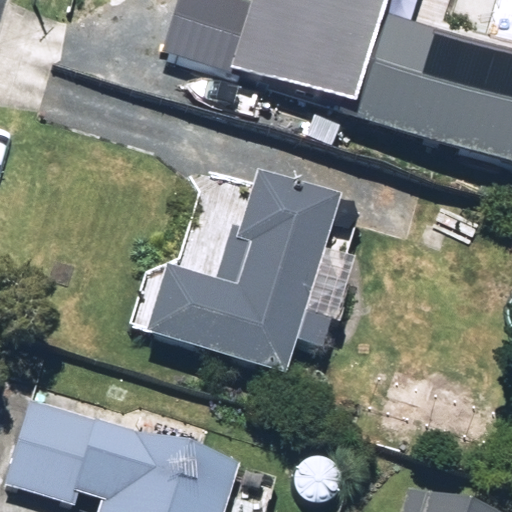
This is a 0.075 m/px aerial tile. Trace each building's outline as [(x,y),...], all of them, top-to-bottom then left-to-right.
[(336,130),(511,186),(511,68),(379,24),(386,0),(263,0),(226,117),(330,150),(336,130)] [(427,200),(364,179),(347,229),(411,250),(427,200)] [(144,352),(284,397),(294,361),(319,369),(329,335),(305,329),(340,214),(256,189),(240,245),(230,242),(214,299),(164,285),(144,352)] [(226,511),(236,481),(29,416),(5,493),(63,511),(73,511),(75,506),(93,511),(226,511)] [(407,500),(403,511),(462,511),(462,510),(432,500),(430,506),(407,500)]
